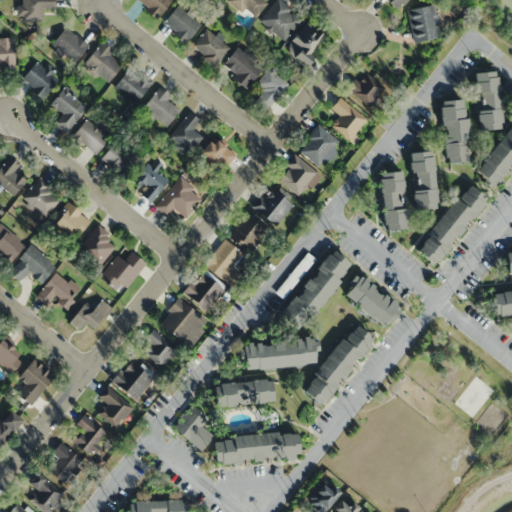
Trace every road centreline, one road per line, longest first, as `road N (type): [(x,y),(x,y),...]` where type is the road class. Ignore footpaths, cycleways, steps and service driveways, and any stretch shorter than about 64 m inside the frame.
road 1 (residential): [(0,481),(363,31)]
road 2 (residential): [(181,256),(0,110)]
road 3 (residential): [(272,144),(97,3)]
